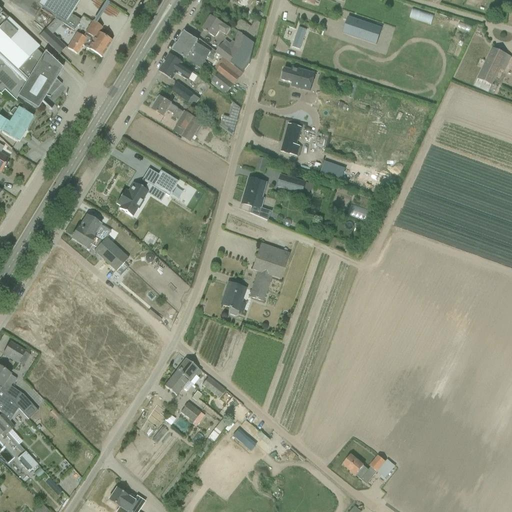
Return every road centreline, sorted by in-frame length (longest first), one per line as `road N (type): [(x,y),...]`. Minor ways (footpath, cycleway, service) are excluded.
road 1 (unclassified): [(103,460),(204,263),(276,0)]
road 2 (residential): [(0,318),(196,0)]
road 3 (track): [(171,340),(380,511)]
road 4 (primary): [(0,282),(106,106)]
road 5 (residential): [(88,95),(0,240)]
